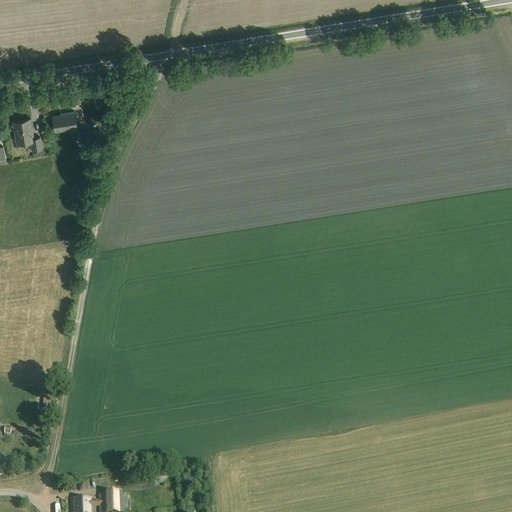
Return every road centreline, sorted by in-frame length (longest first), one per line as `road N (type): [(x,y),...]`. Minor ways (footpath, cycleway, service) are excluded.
road 1 (unclassified): [(0,83),(506,0)]
road 2 (track): [(169,55),(106,183),(61,422),(37,504)]
